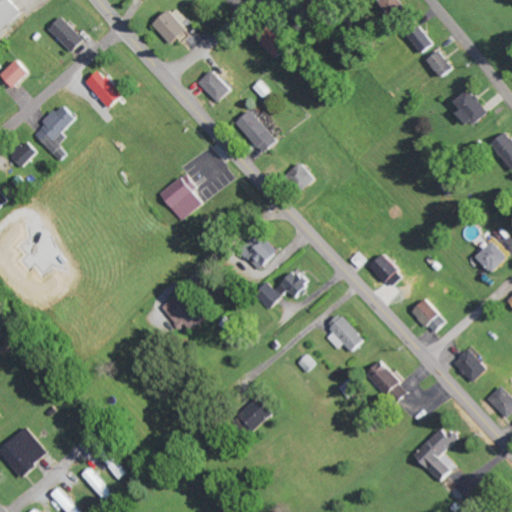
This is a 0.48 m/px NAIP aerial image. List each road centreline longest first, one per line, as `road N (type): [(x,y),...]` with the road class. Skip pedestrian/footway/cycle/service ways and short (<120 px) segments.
road 1 (secondary): [(511,449),(261,185),(99,0)]
road 2 (residential): [(0,143),(124,30)]
road 3 (residential): [(511,99),(430,0)]
road 4 (residential): [(165,75),(260,0)]
